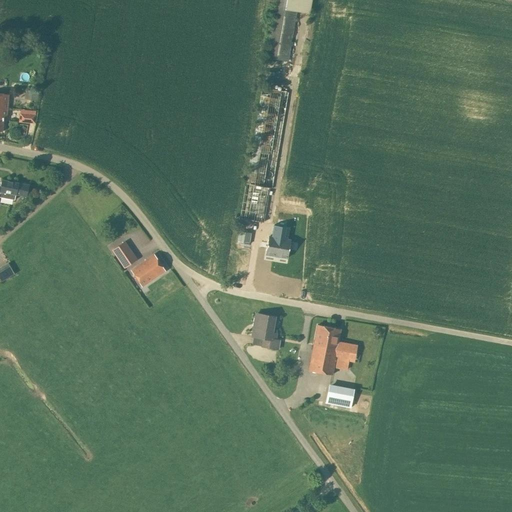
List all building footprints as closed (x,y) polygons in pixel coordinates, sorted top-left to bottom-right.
[(288,62),(297,12),(310,14),(312,0),(275,0),(266,58),(288,62)] [(264,70),(262,87),(261,87),(239,218),(264,223),(270,188),(273,189),(289,92),(274,89),(277,72),(264,70)] [(28,99),(38,100),(39,92),(29,91),(28,99)] [(3,106),(8,106),(9,95),(0,93),(0,107),(3,108),(3,106)] [(19,122),(35,123),(36,114),(35,114),(35,111),(22,110),(22,113),(19,113),(19,122)] [(2,180),(0,189),(0,197),(15,200),(15,195),(27,197),(29,185),(18,183),(2,180)] [(269,236),(265,254),(287,258),(290,240),(287,240),(289,228),(288,228),(288,229),(274,226),(274,225),(272,237),(269,236)] [(240,231),(237,243),(243,244),(249,245),(250,244),(251,233),(240,231)] [(112,250),(124,268),(137,259),(125,241),(112,250)] [(154,255),(131,271),(142,287),(165,271),(154,255)] [(0,281),(1,282),(14,274),(8,263),(0,268),(0,281)] [(272,332),(274,317),(259,314),(257,327),(254,327),(252,336),(262,338),(261,347),(279,350),(280,340),(276,339),(277,333),(272,332)] [(357,345),(338,341),(340,329),(317,325),(309,371),(332,375),(333,367),(356,371),(360,351),(356,350),(357,345)] [(326,384),(324,403),(350,406),(351,387),(326,384)]
